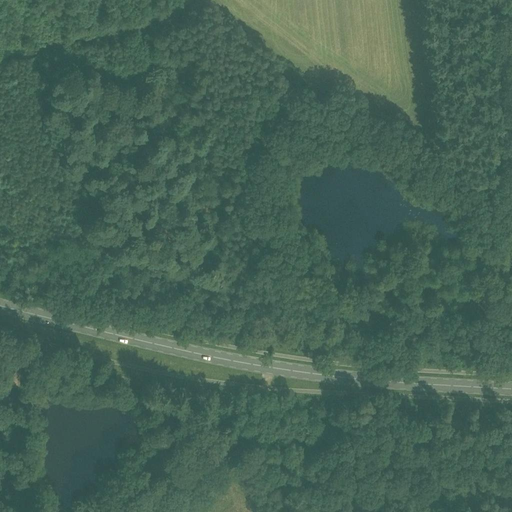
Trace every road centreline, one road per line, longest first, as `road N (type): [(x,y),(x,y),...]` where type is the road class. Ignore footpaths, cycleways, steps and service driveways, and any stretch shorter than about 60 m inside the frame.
road 1 (primary): [(511,388),(253,365),(0,305)]
road 2 (track): [(102,511),(239,413),(264,388),(269,367)]
